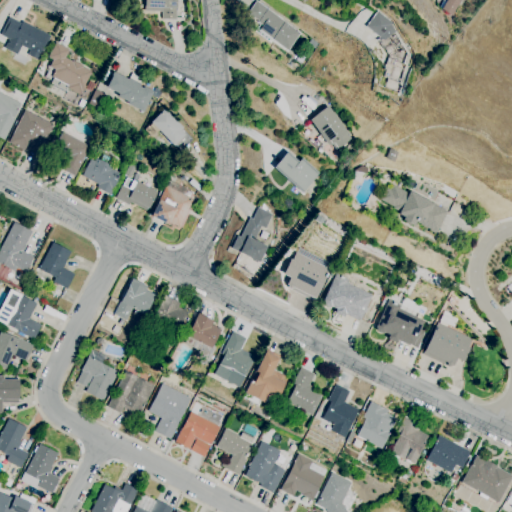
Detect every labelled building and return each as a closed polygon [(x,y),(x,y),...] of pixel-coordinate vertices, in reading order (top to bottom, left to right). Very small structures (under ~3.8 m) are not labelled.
[(159,19),(174,20),(174,0),(142,0),(142,11),(160,12),(159,19)] [(449,16),(458,0),(441,0),(437,8),(449,16)] [(245,15),(260,24),(256,31),(288,51),(300,31),(253,2),(245,15)] [(374,88),(396,95),(412,49),(390,33),(393,24),(376,11),(364,28),(376,37),(373,46),(385,54),(374,88)] [(49,36),(8,17),(0,33),(0,36),(7,40),(3,49),(15,54),(17,51),(37,60),(49,36)] [(49,80),(81,93),(90,70),(63,59),(67,49),(54,44),(45,67),(53,70),(49,80)] [(152,91),(112,72),(103,92),(143,110),(152,91)] [(0,139),(3,140),(20,104),(0,94),(0,139)] [(309,117),(330,153),(349,141),(329,106),(309,117)] [(190,140),(162,110),(149,122),(177,153),(190,140)] [(8,143),(39,155),(52,123),(21,111),(8,143)] [(73,177),(88,146),(59,133),(49,155),(61,161),(57,169),(73,177)] [(300,158),(297,162),(286,152),(271,167),(299,194),(317,174),(300,158)] [(81,179),(97,184),(95,190),(110,195),(119,168),(88,158),(81,179)] [(146,213),(155,192),(124,177),(114,198),(146,213)] [(149,217),(179,231),(196,195),(167,180),(149,217)] [(445,211),(388,184),(378,205),(413,222),(413,223),(434,233),(445,211)] [(232,252),(258,263),(264,246),(253,241),(258,227),(264,229),(270,214),(251,206),(232,252)] [(30,231),(10,222),(0,245),(0,265),(23,276),(31,256),(21,252),(30,231)] [(37,271),(53,277),(51,283),(65,289),(72,274),(61,269),(68,251),(49,243),(37,271)] [(358,322),(371,294),(332,277),(319,305),(358,322)] [(113,316),(124,321),(129,309),(144,315),(153,294),(144,291),(146,286),(128,279),(113,316)] [(35,303),(7,290),(0,304),(0,324),(32,339),(39,325),(27,320),(35,303)] [(177,303),(162,295),(149,321),(175,334),(185,313),(175,308),(177,303)] [(397,310),(398,307),(386,301),(373,330),(387,336),(385,340),(396,344),(397,341),(412,348),(424,322),(397,310)] [(211,321),(196,314),(181,344),(206,357),(218,331),(209,326),(211,321)] [(421,357),(451,368),(455,357),(463,360),(471,339),(434,324),(421,357)] [(25,361),(31,344),(0,332),(0,366),(5,369),(9,356),(25,361)] [(210,375),(237,388),(250,362),(236,356),(244,339),(231,332),(210,375)] [(261,403),(264,396),(275,401),(285,377),(271,371),(278,356),(262,350),(243,395),(261,403)] [(102,401),(116,372),(99,364),(101,358),(88,352),(74,383),(85,388),(83,392),(102,401)] [(283,403),(311,415),(319,395),(305,390),(312,374),(298,368),(283,403)] [(152,385),(122,371),(105,408),(118,414),(122,406),(139,414),(152,385)] [(0,378),(0,413),(0,414),(0,409),(0,400),(18,400),(18,378),(0,378)] [(152,432),(169,440),(188,397),(159,384),(146,413),(158,418),(152,432)] [(342,438),(355,410),(341,403),(346,391),(334,385),(318,419),(330,425),(327,432),(342,438)] [(379,450),(395,416),(368,403),(352,437),(379,450)] [(173,445),(204,457),(216,425),(186,413),(173,445)] [(0,452),(6,456),(4,462),(19,469),(26,453),(16,449),(25,428),(6,419),(0,432),(0,452)] [(427,436),(416,431),(418,427),(402,419),(386,453),(413,465),(427,436)] [(460,469),(468,452),(436,436),(423,461),(448,473),(452,465),(460,469)] [(242,479),(272,492),(282,469),(272,465),(278,450),(258,442),(242,479)] [(56,453),(36,444),(20,481),(50,495),(57,479),(47,474),(56,453)] [(291,497),(293,493),(311,501),(326,469),(295,455),(278,491),(291,497)] [(509,473),(470,457),(459,486),(498,502),(509,473)] [(350,482),(329,473),(313,508),(321,511),(344,511),(347,507),(340,504),(350,482)] [(124,511),(135,490),(122,484),(119,492),(102,484),(88,511),(124,511)] [(0,511),(28,511),(31,505),(0,492),(0,511)] [(130,511),(167,511),(169,509),(139,494),(130,511)]
